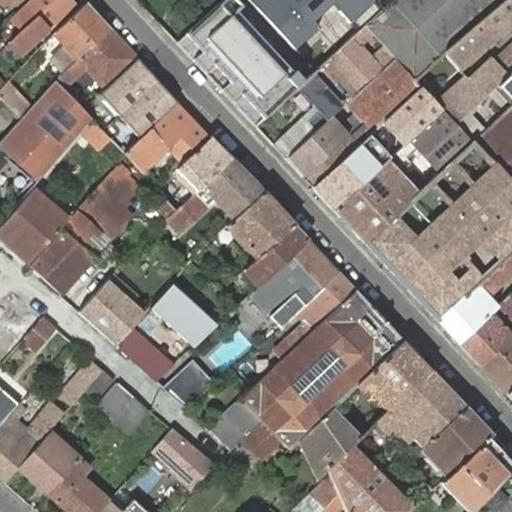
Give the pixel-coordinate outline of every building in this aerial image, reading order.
[(0,0),(0,11),(11,0),(0,0)] [(31,0),(10,20),(20,31),(54,0),(31,0)] [(68,0),(54,0),(20,31),(19,33),(11,40),(21,52),(30,44),(74,6),(68,0)] [(231,0),(220,0),(182,38),(261,118),(305,74),(231,0)] [(372,3),(368,0),(250,0),(295,48),(337,10),(350,24),(372,3)] [(444,53),(504,0),(391,0),(381,9),(363,25),(383,47),(394,58),(413,80),(444,53)] [(458,70),(459,69),(487,45),(491,41),(495,39),(511,23),(511,0),(504,0),(444,53),(458,70)] [(108,30),(85,4),(54,34),(65,46),(51,60),(64,71),(77,59),(108,30)] [(361,27),(313,72),(295,88),(314,108),(320,115),(308,125),(314,132),(329,118),(344,105),(357,93),(353,89),(370,74),(377,68),(357,46),(370,36),(361,27)] [(136,59),(108,30),(77,59),(64,71),(57,77),(65,85),(85,67),(105,88),(136,59)] [(495,86),(511,70),(511,44),(495,61),(493,59),(483,70),(475,77),(476,78),(469,84),(465,79),(437,106),(440,109),(454,125),(469,112),(495,86)] [(394,58),(383,47),(373,56),(384,68),(394,58)] [(10,63),(17,55),(14,52),(6,59),(10,63)] [(384,68),(357,93),(344,105),(353,114),(340,125),(349,135),(346,137),(329,118),(314,132),(287,157),(285,159),(311,188),(332,210),(385,161),(389,158),(368,135),(383,121),(404,143),(409,139),(440,109),(437,106),(419,88),(412,80),(413,80),(394,58),(384,68)] [(139,138),(177,103),(136,59),(105,88),(98,94),(139,138)] [(511,103),(511,70),(495,86),(511,103)] [(53,80),(29,106),(19,119),(10,129),(0,140),(0,218),(3,221),(90,119),(53,80)] [(29,106),(6,82),(0,87),(0,98),(19,119),(29,106)] [(0,116),(10,129),(19,119),(0,98),(0,116)] [(125,151),(123,153),(141,173),(147,167),(169,147),(183,162),(209,137),(177,103),(139,138),(125,151)] [(511,103),(485,129),(471,141),(470,142),(511,187),(511,103)] [(287,157),(314,132),(308,125),(320,115),(314,108),(274,143),(287,157)] [(454,125),(440,109),(409,139),(404,143),(389,158),(385,161),(332,210),(363,242),(416,193),(397,173),(407,163),(403,159),(413,149),(436,174),(439,171),(470,142),(471,141),(454,125)] [(454,125),(471,141),(485,129),(469,112),(454,125)] [(92,120),(80,134),(97,152),(110,140),(92,120)] [(389,158),(404,143),(383,121),(368,135),(389,158)] [(230,159),(209,137),(183,162),(177,167),(198,189),(202,185),(230,159)] [(511,187),(470,142),(439,171),(436,174),(416,193),(363,242),(437,321),(508,254),(511,251),(511,250),(511,187)] [(261,192),(230,159),(202,185),(228,215),(224,219),(229,223),(232,220),(261,192)] [(61,230),(28,268),(59,295),(93,257),(75,243),(80,238),(83,241),(93,230),(80,219),(83,216),(103,234),(124,210),(136,196),(110,173),(98,187),(61,230)] [(67,218),(34,189),(5,223),(4,222),(0,226),(0,239),(28,264),(67,218)] [(292,224),(261,192),(232,220),(229,223),(224,227),(255,259),(292,224)] [(175,210),(162,196),(151,206),(144,212),(156,224),(160,228),(166,222),(178,234),(206,208),(194,193),(175,210)] [(131,217),(124,210),(103,234),(83,216),(80,219),(93,230),(83,241),(80,238),(75,243),(93,257),(100,264),(116,244),(110,240),(131,217)] [(306,240),(292,224),(255,259),(251,262),(243,270),(257,287),(262,281),(306,240)] [(294,313),(336,272),(306,240),(262,281),(257,287),(254,289),(247,296),(279,328),(294,313)] [(182,268),(198,251),(187,241),(171,257),(182,268)] [(437,321),(457,342),(488,314),(493,309),(496,307),(486,296),(511,272),(511,257),(508,254),(437,321)] [(354,290),(336,272),(294,313),(297,317),(302,322),(297,328),(273,350),(277,354),(282,359),(354,290)] [(148,307),(148,308),(191,348),(219,322),(173,280),(148,307)] [(116,343),(129,329),(141,316),(104,282),(78,311),(115,344),(116,343)] [(377,315),(354,290),(282,359),(240,398),(260,420),(281,442),(288,449),(297,440),(331,408),(336,403),(348,391),(352,388),(362,378),(402,340),(377,315)] [(6,300),(34,326),(41,317),(14,293),(6,300)] [(457,342),(478,365),(509,336),(511,333),(511,302),(506,296),(496,307),(493,309),(488,314),(457,342)] [(0,362),(2,364),(22,340),(22,339),(0,320),(6,312),(0,306),(0,362)] [(0,320),(22,339),(29,332),(6,312),(0,320)] [(34,351),(54,328),(41,317),(34,326),(29,332),(22,339),(22,340),(34,351)] [(129,329),(116,343),(119,346),(117,348),(155,382),(171,367),(129,329)] [(511,333),(509,336),(478,365),(494,382),(505,394),(511,387),(511,333)] [(429,369),(402,340),(362,378),(381,398),(376,403),(385,412),(389,407),(429,369)] [(171,367),(155,382),(163,390),(183,371),(203,395),(215,384),(186,354),(171,367)] [(58,395),(70,406),(101,370),(89,359),(58,395)] [(337,494),(342,505),(345,511),(407,511),(411,508),(385,481),(359,454),(381,432),(383,434),(389,428),(394,433),(394,432),(401,439),(408,433),(421,448),(464,406),(429,369),(389,407),(385,412),(373,423),(358,437),(325,468),(328,474),(337,494)] [(84,391),(96,401),(114,381),(102,370),(101,370),(84,391)] [(183,371),(163,390),(186,410),(203,395),(183,371)] [(96,407),(111,421),(133,397),(117,383),(96,407)] [(148,410),(133,397),(111,421),(127,434),(148,410)] [(0,425),(0,480),(4,483),(17,468),(46,434),(50,430),(63,415),(50,404),(28,430),(16,420),(31,404),(25,398),(10,415),(5,421),(1,424),(0,425)] [(239,398),(207,428),(228,450),(232,446),(239,440),(260,420),(240,398),(239,398)] [(0,425),(1,424),(5,421),(10,415),(0,405),(0,425)] [(490,434),(464,406),(421,448),(427,454),(423,457),(435,470),(438,466),(440,469),(447,475),(490,434)] [(325,469),(325,468),(358,437),(334,412),(331,408),(297,440),(300,446),(315,478),(325,469)] [(281,442),(260,420),(239,440),(259,461),(281,442)] [(205,474),(213,466),(171,429),(151,451),(192,487),(205,474)] [(43,491),(47,494),(76,460),(46,434),(17,468),(39,488),(43,491)] [(511,457),(504,449),(490,434),(447,475),(439,482),(467,511),(469,511),(511,467),(511,457)] [(243,456),(232,446),(228,450),(229,450),(213,466),(205,474),(208,477),(222,476),(243,456)] [(98,511),(108,501),(81,477),(84,474),(89,468),(78,459),(76,460),(47,494),(66,511),(98,511)] [(511,511),(511,467),(469,511),(511,511)] [(291,510),(293,511),(320,511),(337,494),(328,474),(291,510)] [(146,511),(129,497),(119,488),(108,501),(98,511),(146,511)] [(320,511),(336,511),(342,505),(337,494),(320,511)]
